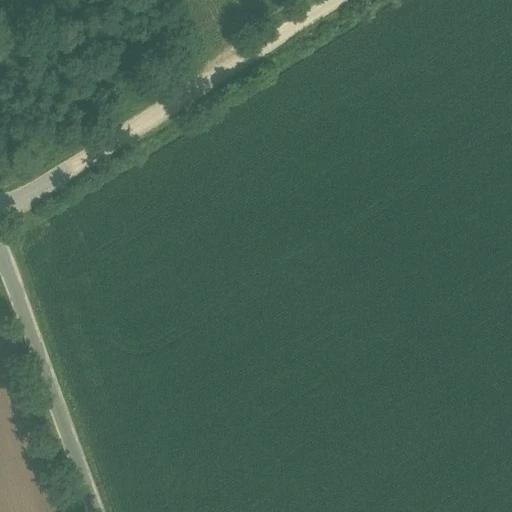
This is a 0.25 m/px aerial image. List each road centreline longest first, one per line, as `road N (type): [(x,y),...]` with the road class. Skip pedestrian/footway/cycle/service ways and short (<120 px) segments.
road 1 (track): [(340,0),(0,215)]
road 2 (unclassified): [(0,254),(95,511)]
